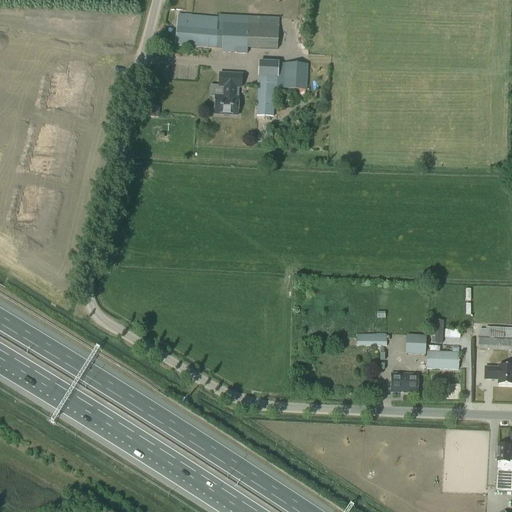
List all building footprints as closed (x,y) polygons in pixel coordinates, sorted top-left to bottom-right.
[(178,15),(175,45),(215,48),(218,18),(178,15)] [(223,24),(222,53),(246,54),(247,51),(275,52),(276,29),(247,28),(248,25),(223,24)] [(258,62),(255,117),(273,118),(275,77),(277,77),(278,63),(258,62)] [(285,64),(284,89),(307,91),(308,65),(285,64)] [(321,65),(308,65),(307,91),(306,102),(319,102),(321,65)] [(215,97),(214,115),(237,116),(238,98),(235,98),(236,88),(241,88),(242,75),(219,74),(219,87),(224,87),(223,97),(215,97)] [(477,329),(477,348),(511,349),(511,328),(484,327),(484,329),(477,329)] [(354,334),(354,347),(386,347),(385,334),(354,334)] [(427,352),(426,370),(458,371),(458,353),(427,352)] [(484,368),(484,381),(498,381),(498,386),(511,386),(511,366),(498,366),(498,369),(484,368)] [(391,374),(390,393),(417,394),(417,375),(391,374)] [(509,446),(497,445),(497,455),(495,455),(494,461),(496,461),(495,493),(511,493),(511,478),(509,478),(510,471),(511,470),(511,461),(510,462),(510,453),(509,453),(509,446)]
